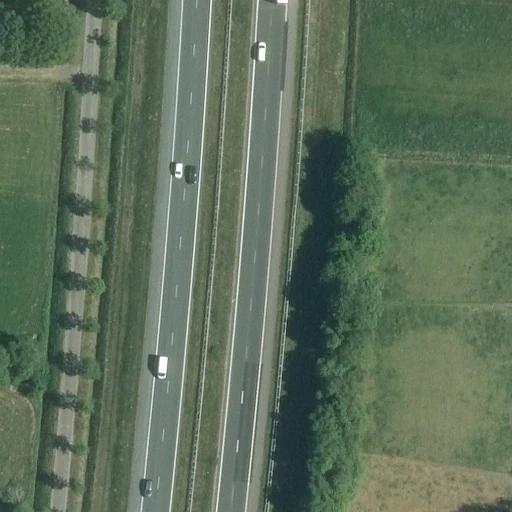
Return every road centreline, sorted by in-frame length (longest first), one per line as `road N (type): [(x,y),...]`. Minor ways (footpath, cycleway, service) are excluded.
road 1 (motorway): [(196,0),(153,511)]
road 2 (motorway): [(231,511),(273,0)]
road 3 (unclassified): [(57,511),(94,0)]
